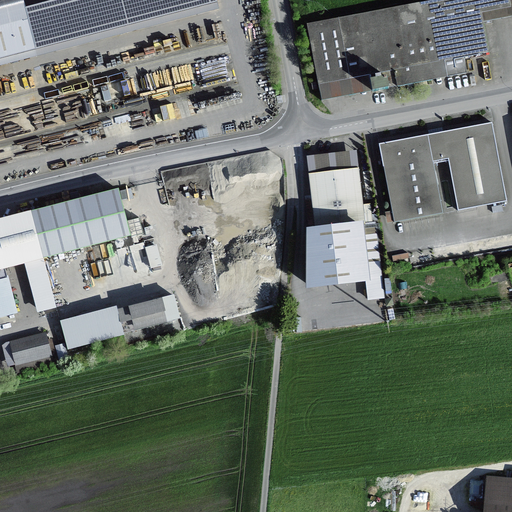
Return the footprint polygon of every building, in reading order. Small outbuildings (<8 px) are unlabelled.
[(23,0),(8,0),(0,2),(0,64),(38,55),(25,7),(23,0)] [(216,0),(51,0),(25,7),(38,55),(219,7),(216,0)] [(511,0),(434,0),(307,24),(321,102),(397,86),(397,87),(467,74),(464,58),(489,53),(483,22),(511,16),(511,0)] [(458,212),(507,203),(492,123),(438,134),(379,145),(392,212),(385,213),(387,225),(443,214),(434,163),(448,161),(458,212)] [(314,230),(373,224),(371,204),(363,205),(357,151),(306,157),(314,230)] [(119,191),(31,213),(44,261),(131,239),(119,191)] [(503,211),(502,205),(491,207),(493,214),(503,211)] [(31,213),(0,220),(0,324),(16,321),(14,316),(18,315),(8,277),(6,277),(5,271),(25,266),(26,271),(23,271),(26,283),(29,282),(37,314),(56,309),(44,261),(31,213)] [(373,224),(314,230),(306,232),(306,292),(366,286),(367,302),(385,300),(376,222),(373,224)] [(150,270),(162,267),(157,245),(145,248),(150,270)] [(410,259),(409,253),(392,256),(393,262),(410,259)] [(181,320),(174,296),(129,308),(135,332),(181,320)] [(117,307),(60,322),(68,352),(124,337),(117,307)] [(15,366),(17,374),(55,364),(52,354),(56,353),(52,339),(48,340),(46,333),(1,344),(7,368),(15,366)] [(483,511),(511,511),(511,478),(486,477),(483,511)]
